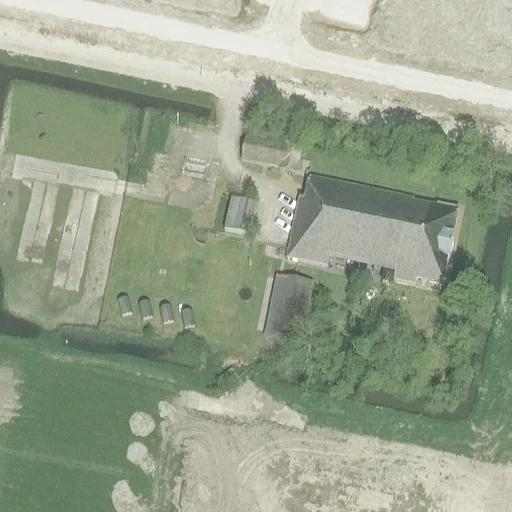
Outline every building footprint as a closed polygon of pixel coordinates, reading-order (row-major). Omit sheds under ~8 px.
[(297,175),(301,149),(284,146),(284,149),(245,142),(242,162),(280,169),(280,172),(297,175)] [(305,201),(299,200),(287,260),(327,269),(327,268),(327,267),(329,258),(361,264),(397,272),(395,281),(393,281),(393,282),(415,287),(416,281),(443,287),(448,262),(449,262),(454,241),(452,241),(458,210),(437,205),(436,208),(413,204),(414,201),(309,179),(305,201)] [(255,205),(231,200),(224,231),(248,236),(255,205)] [(276,278),(264,339),(301,346),(313,285),(276,278)] [(230,369),(217,380),(224,389),(238,378),(232,371),(230,369)]
